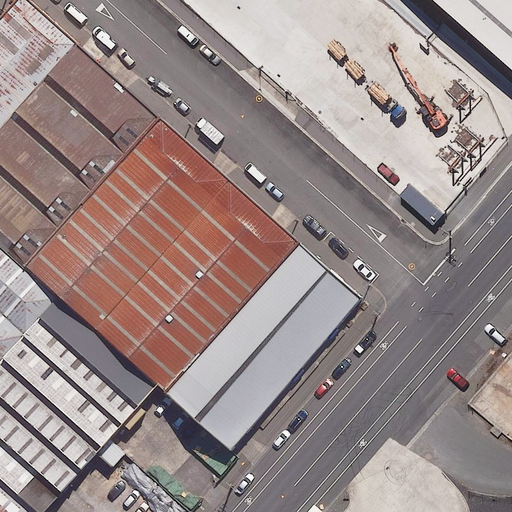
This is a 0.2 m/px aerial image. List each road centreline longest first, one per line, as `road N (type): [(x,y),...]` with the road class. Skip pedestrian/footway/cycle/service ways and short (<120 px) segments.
road 1 (unclassified): [(98,0),(451,300)]
road 2 (tertiary): [(268,511),(451,300)]
